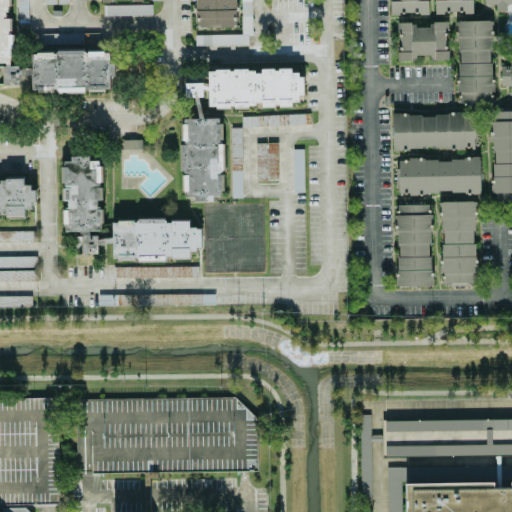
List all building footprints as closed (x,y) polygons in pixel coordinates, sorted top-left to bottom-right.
[(12,0),(0,0),(0,61),(5,62),(4,84),(19,84),(19,74),(32,75),(32,92),(88,92),(88,90),(112,91),(113,63),(109,63),(109,52),(32,51),(31,68),(11,68),(12,0)] [(16,0),(17,22),(28,22),(27,0),(16,0)] [(236,28),(235,0),(194,0),(194,28),(236,28)] [(194,35),(195,45),(248,45),(248,36),(251,36),(251,0),(240,0),(241,34),(194,35)] [(389,0),(390,14),(428,14),(428,0),(389,0)] [(434,0),(434,14),(473,14),(472,0),(434,0)] [(511,0),(484,0),(484,5),(495,5),(495,11),(506,11),(506,4),(511,4),(511,0)] [(151,4),(103,5),(103,16),(151,15),(151,4)] [(491,20),(456,21),(457,103),(493,102),(491,20)] [(448,60),(447,22),(430,22),(430,27),(415,27),(415,22),(398,22),(398,61),(415,60),(415,54),(429,54),(429,60),(448,60)] [(78,43),(78,33),(39,34),(39,44),(78,43)] [(508,86),(509,63),(500,63),(500,86),(508,86)] [(208,108),(262,106),(262,107),(292,106),(292,103),(299,102),(298,95),(303,95),(303,74),(291,75),(291,68),(261,69),(207,71),(207,83),(185,84),(185,97),(203,97),(202,90),(208,90),(208,108)] [(511,192),(511,110),(492,110),(491,192),(511,192)] [(474,149),(474,114),(392,113),(392,149),(474,149)] [(241,116),(241,127),(304,125),(303,114),(241,116)] [(182,119),(183,144),(181,144),(182,200),(223,199),(222,172),(223,172),(222,118),(182,119)] [(242,198),(240,128),(230,128),(231,198),(242,198)] [(141,139),(122,140),(123,149),(142,149),(141,139)] [(255,143),(256,179),(278,178),(277,142),(255,143)] [(303,192),(303,149),(292,149),(292,192),(303,192)] [(399,195),(480,192),(479,157),(398,160),(399,195)] [(101,160),(89,160),(89,158),(64,158),(64,232),(80,231),(80,254),(97,254),(97,244),(112,243),(112,259),(189,259),(189,247),(201,247),(200,228),(188,228),(188,220),(138,220),(138,221),(112,221),(112,239),(97,239),(97,233),(101,233),(101,209),(96,209),(96,200),(101,200),(101,160)] [(20,178),(0,178),(0,218),(24,218),(36,193),(20,178)] [(441,201),(440,283),(473,284),(474,202),(441,201)] [(396,286),(431,286),(430,205),(396,205),(396,286)] [(0,241),(32,242),(32,231),(0,231),(0,241)] [(34,256),(0,256),(0,267),(34,267),(34,256)] [(193,266),(113,267),(113,278),(193,277),(193,266)] [(0,270),(0,281),(34,280),(34,270),(0,270)] [(0,306),(25,306),(25,296),(0,296),(0,306)] [(372,506),(370,414),(359,414),(361,506),(372,506)] [(385,457),(511,454),(511,443),(493,444),(493,430),(511,429),(511,419),(384,421),(384,432),(485,430),(485,444),(385,446),(385,457)] [(405,484),(405,511),(511,511),(511,481),(510,482),(510,487),(493,487),(493,482),(405,484)]
